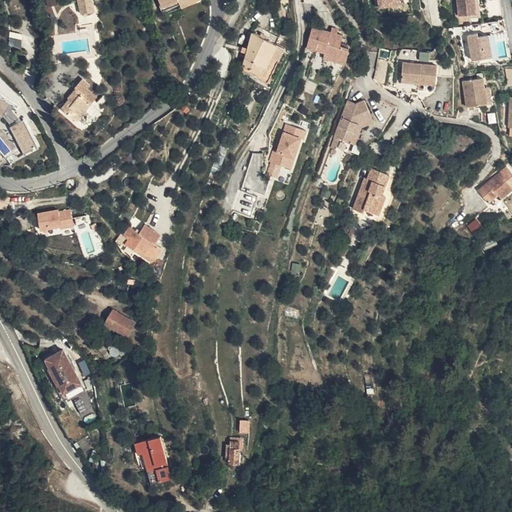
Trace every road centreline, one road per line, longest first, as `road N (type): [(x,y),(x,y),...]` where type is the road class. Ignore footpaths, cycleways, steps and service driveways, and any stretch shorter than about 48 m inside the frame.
road 1 (residential): [(493,164),(497,148),(483,130),(431,119),(373,87),(346,0)]
road 2 (secondary): [(119,511),(46,418),(0,316)]
road 3 (residential): [(298,0),(295,66),(233,179)]
road 4 (residential): [(73,172),(159,113),(209,49)]
road 5 (residential): [(73,172),(32,99),(0,62)]
